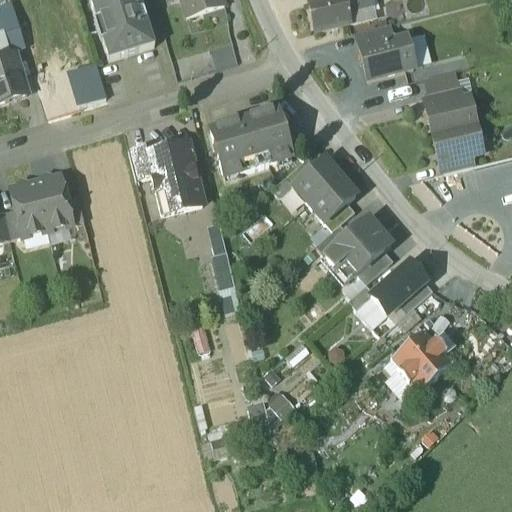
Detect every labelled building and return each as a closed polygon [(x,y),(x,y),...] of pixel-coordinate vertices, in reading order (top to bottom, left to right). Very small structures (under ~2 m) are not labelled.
[(137,0),(103,0),(89,5),(107,66),(153,51),(137,0)] [(220,0),(179,0),(186,22),(224,10),(220,0)] [(341,0),(307,8),(314,36),(349,28),(346,16),(341,0)] [(371,0),(341,0),(346,16),(369,11),(373,10),(373,9),(371,0)] [(11,10),(0,13),(0,27),(3,39),(9,58),(24,53),(11,10)] [(387,30),(355,38),(359,55),(359,56),(391,48),(391,47),(387,30)] [(391,48),(359,56),(359,55),(366,86),(413,74),(405,43),(391,47),(391,48)] [(217,71),(236,65),(230,46),(212,52),(217,71)] [(14,62),(0,65),(0,107),(26,100),(14,62)] [(458,94),(423,102),(426,114),(461,105),(458,94)] [(426,114),(425,114),(437,168),(439,167),(470,160),(481,157),(468,104),(461,105),(426,114)] [(255,122),(230,129),(230,130),(209,136),(212,147),(218,166),(222,178),(235,174),(236,180),(277,168),(275,162),(288,158),(286,151),(279,127),(275,116),(255,122)] [(145,159),(145,160),(150,183),(154,198),(166,195),(171,219),(201,211),(186,149),(145,159)] [(143,152),(127,155),(135,187),(150,183),(145,160),(145,159),(143,152)] [(470,160),(439,167),(441,179),(473,172),(470,160)] [(315,173),(307,164),(284,183),(292,193),(315,173)] [(315,173),(292,193),(308,211),(339,184),(324,166),(315,173)] [(59,184),(35,190),(46,238),(71,232),(71,231),(64,204),(59,184)] [(339,184),(308,211),(323,229),(346,209),(355,202),(339,184)] [(35,190),(9,196),(14,216),(20,243),(21,244),(46,238),(35,190)] [(76,201),(64,204),(71,231),(83,228),(76,201)] [(346,209),(323,229),(331,238),(339,231),(354,218),(346,209)] [(14,216),(2,219),(8,246),(20,243),(14,216)] [(0,247),(8,246),(2,219),(0,219),(0,247)] [(323,262),(322,262),(336,278),(345,270),(354,282),(356,280),(370,268),(370,269),(383,257),(390,252),(366,224),(347,241),(323,262)] [(227,318),(242,314),(219,229),(204,234),(227,318)] [(331,238),(315,252),(323,262),(347,241),(339,231),(331,238)] [(370,268),(356,280),(365,291),(392,267),(383,257),(370,269),(370,268)] [(345,270),(336,278),(322,262),(319,266),(342,292),(354,282),(345,270)] [(373,300),(370,302),(370,303),(386,321),(397,312),(424,288),(408,270),(373,300)] [(424,288),(397,312),(404,321),(432,297),(424,288)] [(365,291),(347,307),(355,316),(370,303),(370,302),(373,300),(365,291)] [(370,303),(355,316),(371,334),(386,321),(370,303)] [(397,312),(386,321),(393,330),(404,321),(397,312)] [(422,337),(390,365),(399,376),(396,378),(407,391),(410,388),(419,399),(451,371),(442,360),(445,358),(434,345),(431,348),(422,337)] [(266,403),(282,424),(295,414),(279,394),(266,403)] [(252,413),(272,433),(282,424),(262,403),(252,413)]
